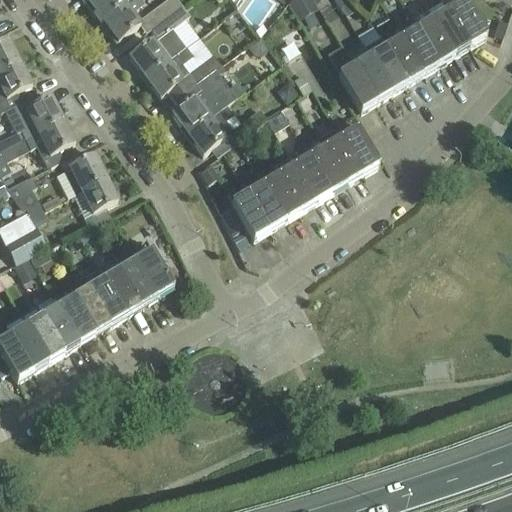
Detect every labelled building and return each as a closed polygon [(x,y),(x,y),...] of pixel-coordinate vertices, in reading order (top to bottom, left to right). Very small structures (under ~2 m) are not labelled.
[(92,0),(86,5),(101,25),(135,0),(92,0)] [(150,33),(181,10),(173,0),(169,0),(136,25),(130,17),(144,7),(138,0),(135,0),(101,25),(117,46),(139,30),(139,29),(144,25),(150,33)] [(296,19),(315,7),(311,0),(292,0),(288,6),(296,19)] [(338,0),(332,0),(342,15),(350,10),(338,0)] [(511,0),(494,0),(494,4),(510,8),(511,0)] [(463,5),(446,15),(469,52),(485,43),(481,36),(484,32),(486,28),(485,23),(481,16),(477,14),(473,13),(471,14),(469,15),(463,5)] [(144,83),(185,52),(171,33),(189,20),(181,10),(150,33),(157,43),(152,47),(151,45),(128,62),(144,83)] [(438,71),(454,61),(432,24),(433,23),(427,13),(409,23),(416,33),(438,71)] [(432,24),(454,61),(469,52),(446,15),(433,23),(432,24)] [(499,27),(496,36),(503,38),(505,30),(499,27)] [(401,42),(423,80),(438,71),(416,33),(401,42)] [(369,61),(391,99),(408,89),(385,52),(379,42),(364,51),(369,61)] [(408,89),(423,80),(401,42),(385,52),(408,89)] [(0,77),(19,68),(8,45),(0,48),(0,77)] [(187,83),(192,90),(220,70),(212,59),(203,67),(192,60),(185,52),(144,83),(159,103),(187,83)] [(376,108),(391,99),(369,61),(353,71),(376,108)] [(0,117),(4,116),(27,104),(22,95),(31,91),(19,68),(0,77),(0,117)] [(171,119),(187,140),(225,111),(233,104),(219,86),(228,79),(220,70),(192,90),(199,99),(193,103),(193,102),(171,119)] [(359,118),(376,108),(353,71),(337,80),(359,118)] [(301,78),(292,84),(302,99),(311,93),(301,78)] [(303,114),(315,107),(309,96),(297,103),(303,114)] [(24,145),(30,142),(62,125),(51,102),(31,112),(27,104),(4,116),(16,138),(20,136),(24,145)] [(235,148),(266,124),(267,124),(259,113),(240,127),(233,118),(232,119),(225,111),(187,140),(202,160),(224,144),(224,143),(229,140),(235,148)] [(273,121),(272,120),(267,124),(266,124),(274,137),(288,128),(281,116),(273,121)] [(332,133),(361,181),(378,171),(349,123),(332,133)] [(58,167),(69,161),(65,153),(74,148),(62,125),(30,142),(42,164),(48,161),(52,170),(58,167)] [(332,133),(317,142),(346,190),(361,181),(332,133)] [(303,154),(330,199),(346,190),(317,142),(310,146),(311,147),(303,152),(304,154),(303,154)] [(315,208),(330,199),(303,154),(288,163),(315,208)] [(0,156),(0,184),(5,194),(30,181),(24,168),(9,175),(0,157),(0,156)] [(78,157),(69,161),(58,167),(62,176),(55,180),(66,203),(73,200),(72,199),(105,182),(94,160),(82,166),(78,157)] [(299,218),(315,208),(288,163),(273,172),(277,180),(299,218)] [(210,170),(199,177),(207,190),(218,182),(210,170)] [(283,227),(299,218),(277,180),(261,190),(283,227)] [(25,213),(29,221),(41,215),(30,194),(35,191),(30,181),(5,194),(10,201),(21,215),(25,213)] [(117,206),(105,182),(72,199),(73,200),(84,222),(83,222),(88,232),(110,221),(105,212),(117,206)] [(0,205),(10,201),(5,194),(0,184),(0,205)] [(283,227),(261,190),(246,199),(268,236),(283,227)] [(60,206),(57,199),(40,207),(44,214),(60,206)] [(252,246),(268,236),(246,199),(230,208),(252,246)] [(46,226),(41,215),(29,221),(34,232),(46,226)] [(228,215),(220,219),(231,240),(239,236),(228,215)] [(46,252),(25,218),(0,231),(0,239),(15,269),(46,252)] [(242,238),(232,243),(238,254),(248,248),(242,238)] [(77,241),(67,246),(70,251),(76,253),(82,250),(80,247),(77,241)] [(144,246),(127,257),(155,304),(172,293),(144,246)] [(44,256),(29,263),(34,272),(40,268),(48,264),(44,256)] [(127,257),(112,265),(141,312),(155,304),(127,257)] [(28,264),(14,272),(22,288),(36,281),(28,264)] [(141,312),(112,265),(97,275),(125,322),(141,312)] [(165,267),(159,270),(172,291),(182,285),(172,269),(168,271),(165,267)] [(110,331),(125,322),(97,275),(81,284),(87,294),(88,294),(110,331)] [(94,341),(110,331),(88,294),(87,294),(72,304),(94,341)] [(79,349),(94,341),(72,304),(57,313),(79,349)] [(79,349),(57,313),(41,322),(63,359),(79,349)] [(41,322),(26,331),(48,368),(63,359),(41,322)] [(0,323),(0,359),(4,366),(10,376),(16,387),(32,377),(10,340),(0,323)] [(48,368),(26,331),(10,340),(32,377),(48,368)]
